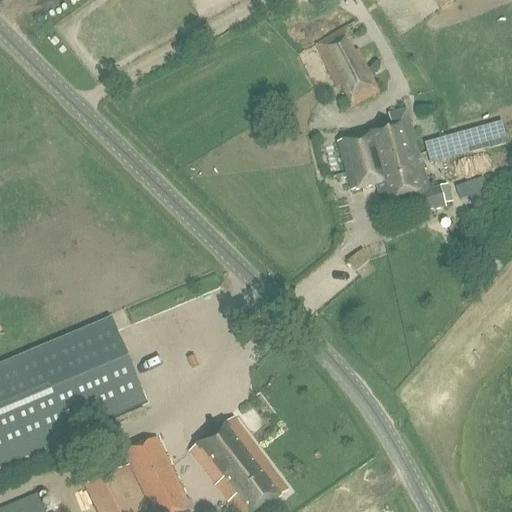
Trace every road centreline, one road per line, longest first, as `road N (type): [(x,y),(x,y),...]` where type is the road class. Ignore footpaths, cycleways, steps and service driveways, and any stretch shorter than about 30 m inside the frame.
road 1 (tertiary): [(430,511),(352,389),(0,31)]
road 2 (unknown): [(0,492),(143,427),(287,322)]
